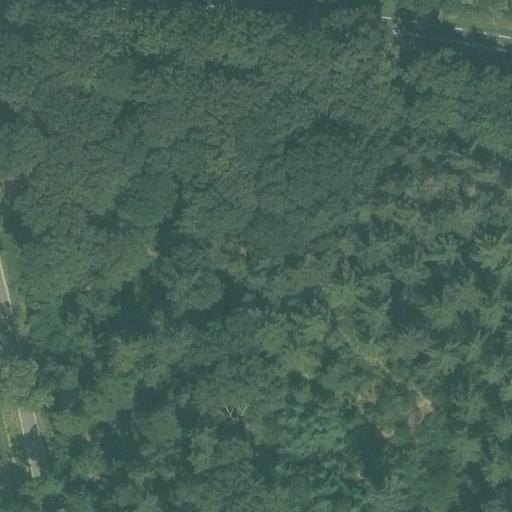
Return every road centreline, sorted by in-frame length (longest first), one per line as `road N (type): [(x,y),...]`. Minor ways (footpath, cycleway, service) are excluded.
road 1 (primary): [(511,51),(148,0)]
road 2 (unclassified): [(48,511),(0,298)]
